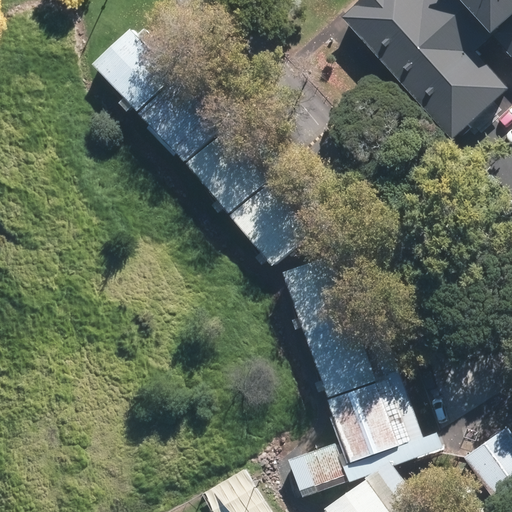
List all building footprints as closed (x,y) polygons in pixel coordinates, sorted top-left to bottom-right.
[(511,0),(368,0),(354,13),(463,137),(511,93),(511,78),(487,50),(502,36),(511,46),(511,0)] [(142,49),(135,42),(98,78),(187,168),(224,132),(142,49)] [(316,235),(248,148),(201,184),(269,271),(316,235)] [(369,331),(342,259),(292,277),(319,349),(369,331)] [(511,351),(488,308),(407,352),(445,423),(511,387),(511,351)] [(396,404),(369,331),(319,349),(346,422),(396,404)] [(414,452),(396,407),(351,425),(369,470),(392,461),(414,452)] [(511,511),(511,439),(470,469),(500,511),(511,511)] [(402,511),(379,479),(336,510),(337,511),(402,511)]
